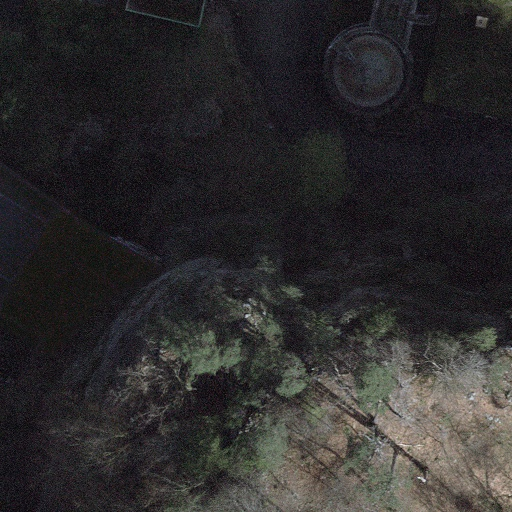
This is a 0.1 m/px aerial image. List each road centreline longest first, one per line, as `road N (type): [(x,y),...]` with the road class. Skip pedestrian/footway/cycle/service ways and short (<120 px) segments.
road 1 (motorway): [(501,511),(206,355),(0,232)]
road 2 (motorway): [(0,440),(123,511)]
